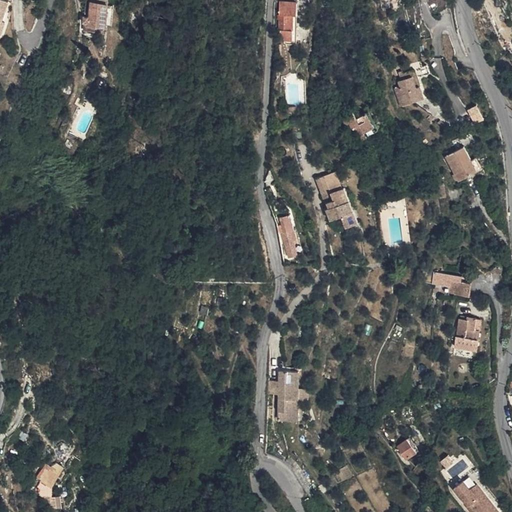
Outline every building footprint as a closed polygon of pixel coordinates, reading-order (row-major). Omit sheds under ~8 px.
[(0,0),(0,29),(2,30),(7,16),(3,15),(8,0),(0,0)] [(113,25),(114,2),(95,1),(94,28),(103,28),(103,25),(113,25)] [(295,21),(296,5),(279,4),(276,44),(292,45),(293,21),(295,21)] [(322,86),(323,72),(312,70),(309,91),(318,93),(319,86),(322,86)] [(431,80),(427,71),(410,78),(412,84),(417,82),(419,85),(431,80)] [(419,85),(417,82),(412,84),(410,78),(401,82),(404,88),(399,89),(401,94),(396,96),(405,115),(428,105),(419,85)] [(469,107),(476,122),(486,117),(479,102),(469,107)] [(345,116),(350,123),(351,122),(362,136),(379,124),(368,110),(361,116),(355,108),(345,116)] [(469,177),(463,163),(457,150),(437,159),(449,185),(469,177)] [(474,174),(468,161),(463,163),(469,177),(474,174)] [(318,195),(324,198),(324,196),(338,193),(334,179),(315,184),(318,195)] [(433,185),(424,187),(426,201),(435,200),(433,185)] [(318,195),(312,190),(319,218),(321,217),(319,211),(322,210),(318,195)] [(327,211),(341,208),(338,193),(324,196),(324,198),(327,211)] [(319,211),(321,217),(319,218),(322,229),(334,226),(337,238),(346,235),(341,208),(327,211),(324,198),(318,195),(322,210),(319,211)] [(341,208),(346,235),(349,234),(341,208)] [(286,267),(290,266),(286,239),(290,239),(289,225),(277,227),(279,241),(276,242),(280,268),(286,267)] [(290,239),(286,239),(290,266),(286,267),(287,271),(298,270),(293,238),(290,239)] [(450,275),(449,283),(464,285),(464,281),(460,281),(460,277),(450,275)] [(463,299),(465,285),(464,285),(449,283),(446,283),(444,296),(463,299)] [(472,354),(475,333),(470,332),(472,321),(464,320),(463,325),(455,323),(452,340),(451,340),(450,351),(472,354)] [(280,421),(299,422),(298,372),(280,372),(280,382),(280,395),(280,421)] [(280,382),(269,382),(267,395),(280,395),(280,382)] [(406,441),(417,453),(418,451),(408,439),(406,441)] [(408,461),(417,453),(406,441),(397,449),(408,461)] [(464,511),(480,511),(488,506),(469,485),(463,490),(456,483),(446,491),(464,511)] [(22,495),(25,508),(39,505),(36,493),(22,495)]
